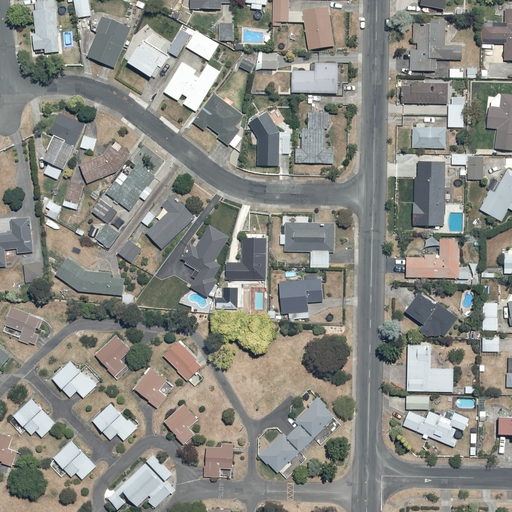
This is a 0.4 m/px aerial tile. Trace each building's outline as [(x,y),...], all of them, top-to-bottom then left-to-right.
[(92,0),(76,0),(77,17),(93,16),(92,0)] [(248,0),(248,3),(255,4),(254,9),(264,10),(265,4),(270,5),(270,1),(270,0),(248,0)] [(306,22),(311,48),(337,46),(333,8),(306,11),(292,11),(291,0),(275,0),(276,1),(270,1),(270,9),(275,9),(275,22),(306,22)] [(448,0),(424,0),(424,5),(448,9),(448,0)] [(37,32),(35,33),(36,50),(47,49),(47,53),(56,53),(56,55),(63,55),(59,2),(37,3),(38,10),(36,10),(37,32)] [(485,24),(485,43),(507,43),(506,60),(511,60),(511,9),(507,10),(507,24),(485,24)] [(132,27),(105,16),(90,55),(117,66),(132,27)] [(235,22),(221,22),(221,40),(235,40),(235,22)] [(420,43),(419,50),(412,49),(412,70),(439,71),(439,59),(465,60),(465,45),(447,45),(448,26),(416,25),(415,43),(420,43)] [(184,29),(170,51),(179,56),(193,35),(184,29)] [(198,31),(189,46),(211,60),(221,45),(198,31)] [(173,56),(165,52),(170,42),(153,33),(148,42),(144,40),(132,62),(160,77),(173,56)] [(264,53),(264,69),(279,69),(279,53),(264,53)] [(254,65),(244,60),(240,67),(250,72),(254,65)] [(200,70),(185,61),(167,92),(181,99),(184,93),(191,97),(186,105),(197,112),(222,70),(211,63),(202,78),(197,74),(200,70)] [(340,96),(341,63),(311,63),(312,64),(292,64),(292,73),(295,73),(294,92),(335,93),(334,96),(340,96)] [(465,67),(452,68),(452,78),(466,78),(465,67)] [(478,68),(468,68),(468,79),(479,79),(478,68)] [(450,84),(425,84),(425,82),(414,82),(414,86),(404,86),(404,104),(444,105),(444,108),(448,108),(448,103),(449,104),(450,84)] [(217,94),(194,122),(206,131),(211,125),(221,134),(219,136),(230,146),(232,144),(237,148),(245,138),(240,133),(242,129),(237,125),(244,117),(217,94)] [(499,129),(497,148),(511,148),(511,95),(502,94),(492,101),(490,129),(499,129)] [(450,95),(450,127),(466,127),(467,96),(450,95)] [(252,124),(259,136),(259,166),(281,166),(281,155),(292,155),(292,131),(281,131),(269,111),(252,124)] [(47,160),(51,162),(46,173),(60,180),(86,124),(63,113),(53,134),(56,135),(49,151),(51,152),(47,160)] [(305,149),(298,149),(298,164),(334,164),(334,149),(328,149),(328,138),(331,138),(331,113),(311,113),(311,128),(305,128),(305,133),(302,133),(302,138),(305,138),(305,149)] [(415,126),(415,147),(447,148),(448,127),(415,126)] [(86,135),(83,147),(96,151),(99,138),(86,135)] [(117,141),(104,156),(83,164),(91,183),(117,171),(132,154),(117,141)] [(468,153),(453,153),(453,164),(468,164),(468,153)] [(486,157),(470,157),(470,179),(486,179),(486,157)] [(418,176),(416,224),(447,225),(449,163),(421,162),(420,176),(418,176)] [(125,169),(108,192),(132,210),(141,197),(146,200),(154,189),(149,186),(156,176),(139,164),(131,174),(125,169)] [(497,193),(493,191),(483,209),(506,221),(511,208),(511,174),(508,172),(497,193)] [(86,186),(73,181),(64,204),(77,209),(86,186)] [(161,220),(148,232),(164,248),(198,217),(176,194),(164,206),(166,208),(158,216),(161,220)] [(104,198),(94,211),(104,220),(114,206),(104,198)] [(60,205),(53,203),(48,215),(55,218),(60,205)] [(3,228),(0,228),(0,266),(8,266),(7,249),(20,248),(20,253),(36,252),(34,226),(30,226),(29,218),(13,220),(14,229),(10,230),(10,233),(3,233),(3,228)] [(337,251),(337,223),(287,222),(287,233),(282,233),(282,244),(287,244),(287,251),(312,252),(312,268),(331,268),(332,251),(337,251)] [(108,224),(97,237),(110,249),(122,236),(108,224)] [(198,277),(192,286),(210,298),(221,280),(216,278),(224,266),(217,261),(232,237),(212,225),(199,246),(194,243),(184,259),(198,268),(194,275),(198,277)] [(129,238),(119,253),(133,263),(143,248),(129,238)] [(228,262),(228,279),(268,279),(268,239),(244,239),(244,262),(228,262)] [(441,257),(409,256),(409,277),(461,278),(462,240),(441,239),(441,257)] [(113,273),(89,271),(70,258),(59,275),(83,291),(125,293),(126,280),(113,279),(113,273)] [(27,263),(27,282),(42,282),(42,275),(46,275),(46,262),(27,263)] [(482,277),(495,277),(500,278),(500,268),(494,268),(482,267),(482,277)] [(308,281),(283,282),(284,313),(290,313),(291,318),(310,318),(310,302),(326,301),(325,277),(319,278),(319,274),(308,275),(308,281)] [(225,286),(225,296),(219,296),(218,312),(239,312),(240,286),(225,286)] [(410,311),(425,323),(420,329),(440,345),(460,320),(424,292),(410,311)] [(500,302),(485,302),(484,331),(500,331),(500,302)] [(14,306),(6,325),(24,333),(21,340),(35,346),(46,320),(14,306)] [(119,334),(97,354),(117,377),(129,367),(123,360),(134,351),(119,334)] [(501,336),(484,336),(485,352),(502,352),(501,336)] [(182,339),(166,354),(196,385),(204,378),(199,373),(207,366),(182,339)] [(410,344),(408,391),(455,391),(455,368),(433,368),(433,344),(410,344)] [(0,347),(0,378),(15,357),(0,347)] [(57,375),(56,377),(74,397),(80,391),(85,397),(99,385),(86,370),(84,372),(74,360),(66,368),(64,366),(55,374),(57,375)] [(152,368),(135,388),(159,408),(176,387),(152,368)] [(409,395),(409,409),(428,409),(428,395),(409,395)] [(44,437),(58,423),(34,398),(11,421),(24,434),(28,429),(33,435),(37,431),(44,437)] [(268,465),(271,462),(281,473),(293,463),(290,460),(334,422),(332,420),(337,416),(321,398),(310,408),(311,409),(298,420),(302,424),(287,437),(284,433),(259,456),(268,465)] [(113,403),(94,420),(113,440),(120,434),(126,441),(141,427),(133,419),(130,421),(113,403)] [(187,403),(166,420),(186,445),(198,435),(192,427),(201,420),(187,403)] [(430,417),(412,410),(406,425),(425,433),(423,438),(429,440),(431,436),(456,446),(459,439),(456,438),(460,429),(465,431),(470,417),(457,412),(454,420),(432,411),(430,417)] [(511,417),(501,417),(501,433),(511,433),(511,417)] [(0,431),(0,458),(17,465),(22,450),(13,447),(16,438),(0,431)] [(85,479),(99,466),(74,440),(50,464),(63,477),(68,472),(74,478),(79,473),(85,479)] [(206,466),(206,475),(224,476),(224,468),(235,468),(236,443),(225,443),(224,447),(209,447),(208,466),(206,466)] [(156,455),(109,497),(123,511),(133,502),(138,508),(148,499),(156,508),(177,489),(168,480),(174,475),(156,455)]
